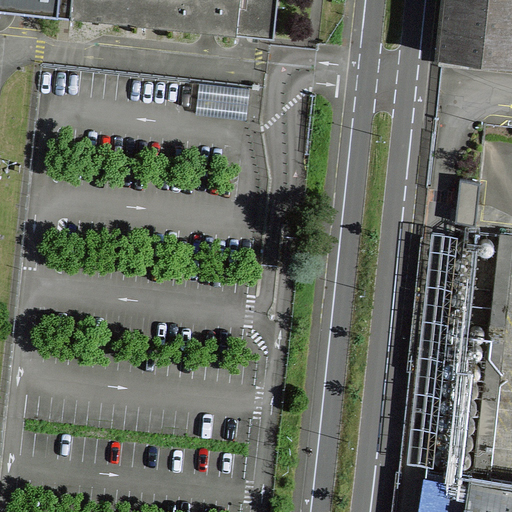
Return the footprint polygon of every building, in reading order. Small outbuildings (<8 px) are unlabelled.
[(0,0),(0,9),(69,15),(70,0),(0,0)] [(238,0),(70,0),(69,15),(236,32),(238,0)] [(276,0),(238,0),(236,32),(273,35),(276,0)] [(511,0),(442,0),(437,51),(468,54),(511,59),(511,0)] [(437,51),(437,60),(468,64),(468,54),(437,51)] [(248,89),(197,83),(193,110),(244,116),(248,89)] [(478,180),(457,178),(453,218),(474,220),(478,180)] [(426,458),(485,465),(511,235),(511,231),(453,224),(426,458)] [(511,511),(511,479),(486,476),(485,465),(426,458),(426,466),(467,473),(465,480),(460,511),(511,511)] [(441,511),(447,477),(423,474),(416,511),(441,511)] [(460,511),(465,480),(447,477),(441,511),(460,511)]
